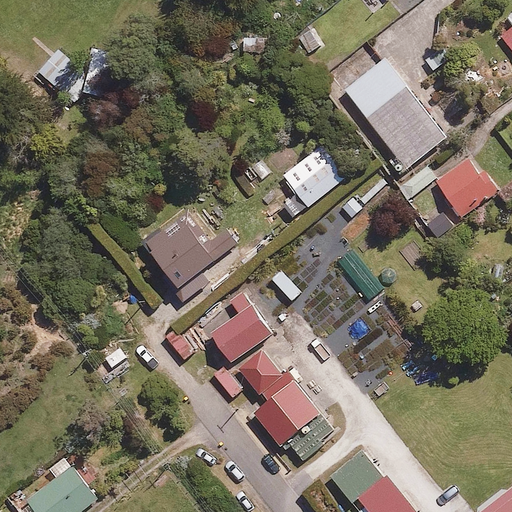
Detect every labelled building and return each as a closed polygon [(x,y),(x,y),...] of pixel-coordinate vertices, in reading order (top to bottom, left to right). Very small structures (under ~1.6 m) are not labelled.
[(385,2),(383,0),(361,0),(370,13),(385,2)] [(296,41),(303,51),(306,48),(312,55),(325,46),(312,29),(296,41)] [(267,50),(266,37),(242,39),(243,52),(267,50)] [(63,49),(41,71),(75,103),(96,81),(63,49)] [(428,62),(436,72),(453,59),(445,49),(428,62)] [(385,64),(344,97),(407,176),(448,143),(385,64)] [(499,192),(473,158),(441,182),(466,217),(499,192)] [(437,180),(427,168),(407,183),(416,195),(437,180)] [(390,185),(384,178),(361,198),(367,205),(390,185)] [(236,273),(265,251),(254,236),(226,256),(191,218),(152,248),(184,291),(169,303),(182,321),(219,292),(214,286),(234,271),(236,273)] [(385,289),(352,251),(339,262),(372,300),(385,289)] [(274,335),(251,305),(205,342),(229,371),(274,335)] [(327,424),(301,390),(255,426),(282,460),(327,424)] [(419,511),(370,450),(336,477),(363,511),(419,511)] [(60,478),(19,510),(20,511),(83,511),(102,498),(69,457),(53,469),(60,478)] [(511,511),(511,498),(494,511),(511,511)]
